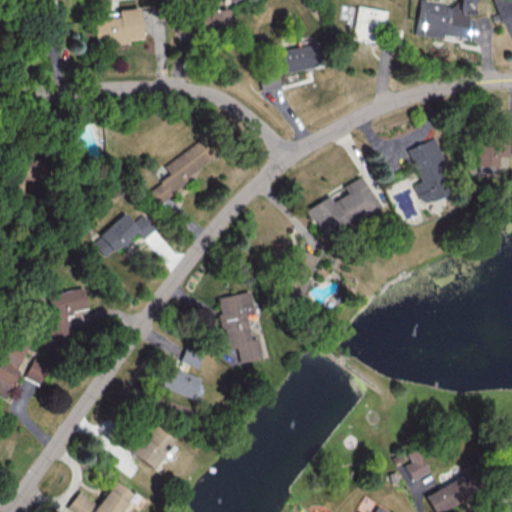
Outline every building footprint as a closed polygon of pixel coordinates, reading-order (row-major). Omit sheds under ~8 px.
[(417,0),(412,33),(440,38),(441,34),(467,38),(470,18),(469,18),(471,0),(457,0),(456,5),(421,0),(417,0)] [(511,17),(511,10),(509,0),(492,0),(498,21),(511,17)] [(385,10),(355,5),(351,39),(370,42),(372,27),(383,28),(385,10)] [(140,38),(138,7),(116,9),(117,17),(92,18),(94,45),(127,43),(127,39),(140,38)] [(193,10),(193,27),(228,26),(227,9),(193,10)] [(317,42),(274,51),(278,73),(321,65),(317,42)] [(261,91),(281,86),(278,71),(258,76),(261,91)] [(475,134),(474,165),(496,166),(497,156),(507,156),(508,136),(475,134)] [(404,148),(417,180),(410,183),(418,203),(453,190),(431,137),(404,148)] [(163,165),(169,174),(146,190),(154,202),(214,161),(199,140),(163,165)] [(304,208),(320,238),(377,206),(359,175),(341,185),(345,192),(330,201),(327,195),(304,208)] [(141,213),(131,222),(123,212),(90,242),(104,257),(119,244),(121,246),(136,233),(141,238),(154,227),(141,213)] [(314,255),(293,247),(274,293),(297,302),(301,291),(300,291),(314,255)] [(46,293),(51,320),(46,321),(49,341),(69,337),(65,313),(86,309),(82,287),(46,293)] [(214,296),(219,329),(223,329),(226,348),(234,347),(236,362),(259,358),(255,337),(248,339),(244,313),(250,312),(247,291),(214,296)] [(0,395),(6,398),(19,370),(16,369),(28,342),(8,333),(0,351),(0,395)] [(177,361),(195,367),(200,351),(183,345),(177,361)] [(48,363),(31,357),(23,378),(40,384),(48,363)] [(198,375),(165,367),(159,388),(199,399),(203,385),(195,383),(198,375)] [(128,452),(150,468),(172,438),(151,422),(128,452)] [(427,470),(414,447),(404,453),(408,461),(401,465),(410,480),(427,470)] [(431,511),(437,511),(474,498),(465,475),(423,492),(431,511)] [(65,505),(74,511),(116,511),(131,493),(112,479),(95,503),(77,490),(65,505)]
